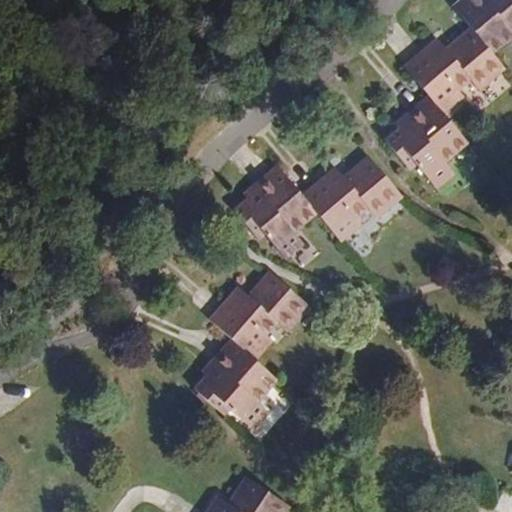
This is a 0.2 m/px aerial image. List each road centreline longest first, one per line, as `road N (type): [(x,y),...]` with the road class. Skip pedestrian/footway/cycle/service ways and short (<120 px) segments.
road 1 (residential): [(387,0),(342,50),(221,149),(140,269)]
road 2 (residential): [(18,358),(106,331),(131,300),(140,269)]
road 3 (residential): [(140,269),(83,298),(18,358)]
